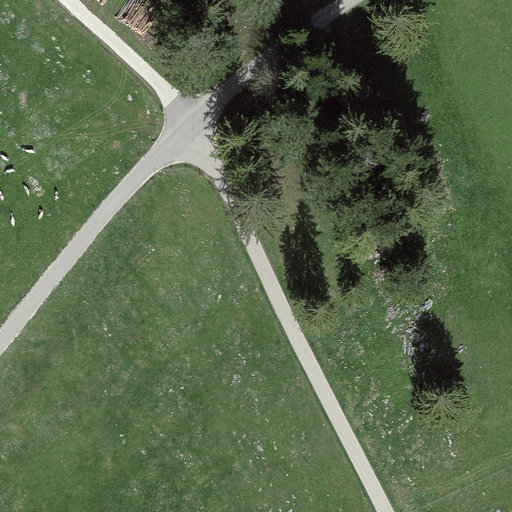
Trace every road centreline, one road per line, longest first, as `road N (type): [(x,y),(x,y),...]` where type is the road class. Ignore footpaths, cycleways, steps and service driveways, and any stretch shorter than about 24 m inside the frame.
road 1 (track): [(387,511),(212,165),(154,83),(62,0)]
road 2 (unclassified): [(356,0),(189,129),(117,200),(0,348)]
